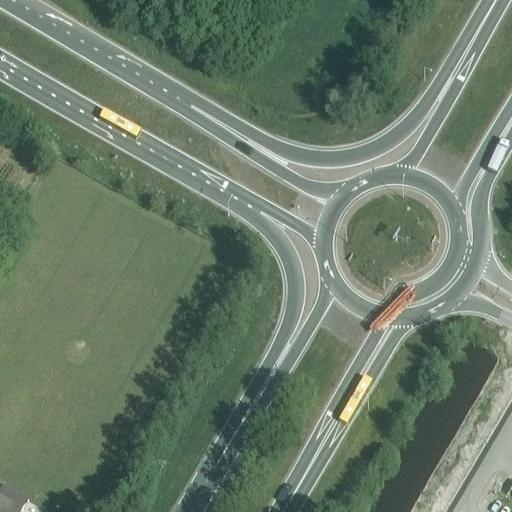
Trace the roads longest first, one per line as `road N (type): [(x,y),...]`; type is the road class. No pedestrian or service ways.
road 1 (trunk): [(0,68),(258,211)]
road 2 (trunk): [(455,67),(412,122),(357,154),(316,158),(228,136)]
road 3 (trunk): [(228,136),(0,2)]
road 4 (primary): [(278,362),(189,511)]
road 5 (trunk): [(258,211),(287,255),(295,290),(278,362)]
road 6 (trunk): [(348,192),(310,188),(228,136)]
road 7 (primary): [(455,67),(444,104),(398,175)]
road 8 (primary): [(343,406),(414,306)]
road 9 (primary): [(282,511),(343,406)]
